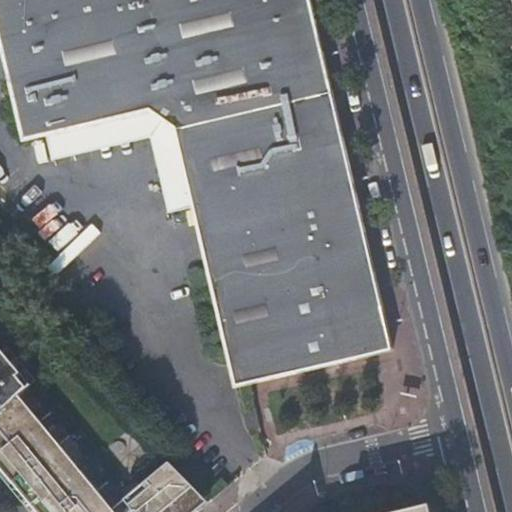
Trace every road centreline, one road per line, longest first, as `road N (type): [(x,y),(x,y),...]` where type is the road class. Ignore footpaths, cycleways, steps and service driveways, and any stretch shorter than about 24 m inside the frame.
road 1 (trunk): [(393,0),(511,488)]
road 2 (primary): [(348,0),(452,431)]
road 3 (trunk): [(511,378),(420,0)]
road 4 (residential): [(452,431),(303,469),(253,511)]
